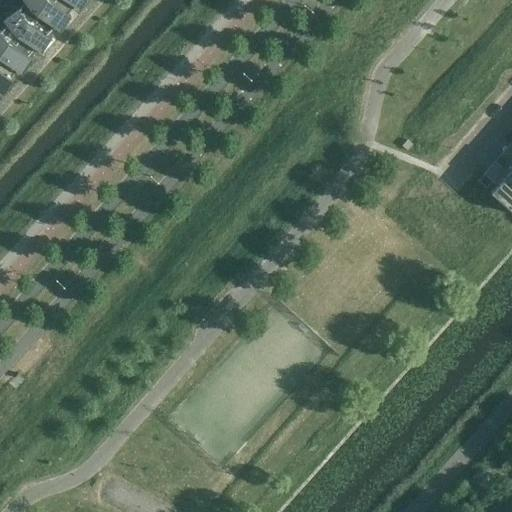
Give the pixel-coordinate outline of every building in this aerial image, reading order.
[(71,7),(62,0),(25,0),(23,3),(52,29),(54,27),(60,30),(70,15),(67,12),(71,7)] [(62,0),(71,7),(73,5),(79,9),(84,0),(62,0)] [(52,29),(23,3),(4,24),(33,50),(35,48),(41,52),(51,36),(47,34),(52,29)] [(33,50),(4,24),(0,28),(0,59),(13,72),(16,69),(21,73),(31,58),(28,55),(33,50)] [(13,72),(0,59),(0,93),(2,94),(12,79),(9,77),(13,72)] [(511,176),(507,172),(490,192),(511,211),(511,176)]
